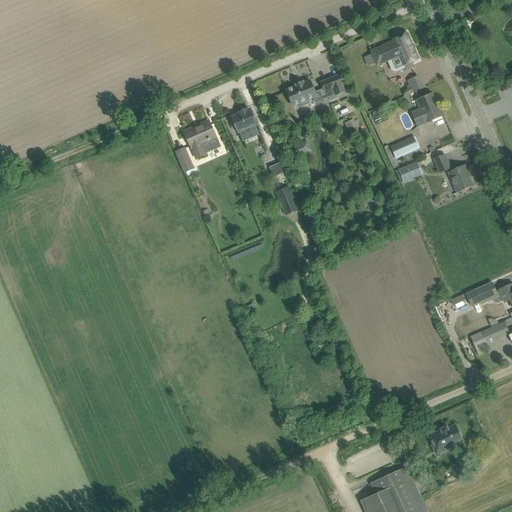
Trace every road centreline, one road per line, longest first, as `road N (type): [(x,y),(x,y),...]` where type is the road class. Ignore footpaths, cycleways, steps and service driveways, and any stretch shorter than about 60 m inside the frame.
road 1 (residential): [(429,0),(164,113)]
road 2 (unclassified): [(271,472),(511,369)]
road 3 (tertiary): [(511,188),(429,0)]
road 4 (track): [(164,113),(0,184)]
